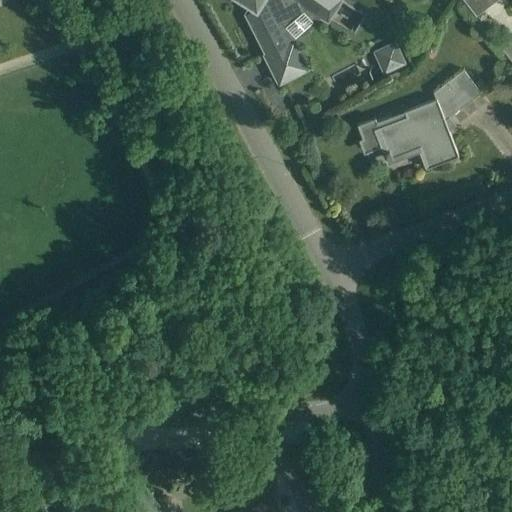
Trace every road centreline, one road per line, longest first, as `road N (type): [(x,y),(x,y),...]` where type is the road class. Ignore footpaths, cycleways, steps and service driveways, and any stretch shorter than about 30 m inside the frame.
road 1 (unclassified): [(0,426),(375,414)]
road 2 (residential): [(332,273),(179,0)]
road 3 (residential): [(332,273),(511,191)]
road 4 (unclassified): [(375,414),(332,273)]
